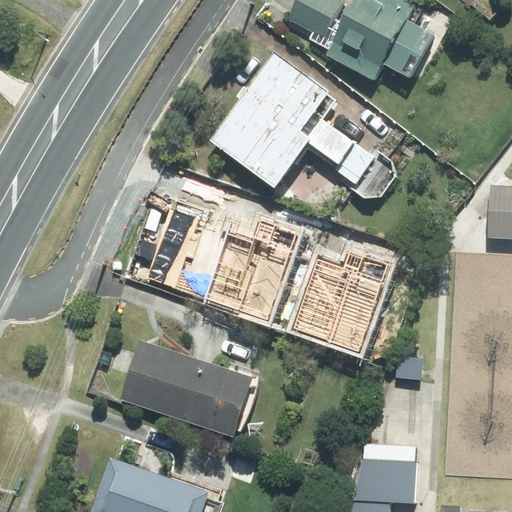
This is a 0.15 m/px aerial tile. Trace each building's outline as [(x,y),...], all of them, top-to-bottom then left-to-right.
[(412,0),(303,0),(294,20),(340,43),(333,56),(385,83),(392,70),(420,84),(448,29),(408,9),(412,0)] [(342,172),(363,188),(364,190),(366,191),(368,193),(370,194),(372,195),(374,196),(376,197),(378,197),(381,198),(383,197),(385,197),(387,196),(390,196),(392,194),(394,193),(395,192),(397,190),(398,188),(399,186),(400,184),(401,182),(402,179),(402,177),(402,175),(401,172),(401,170),(400,168),(399,166),(397,164),(396,162),(394,161),(392,159),(390,158),(388,157),(386,156),(336,120),(351,99),(286,52),(220,142),(285,190),(319,143),(348,164),(342,172)] [(511,240),(511,203),(491,202),(489,239),(511,240)] [(379,240),(328,226),(316,272),(367,285),(379,240)] [(277,247),(244,236),(240,247),(191,230),(175,278),(266,309),(268,310),(271,311),(273,311),(276,312),(278,312),(281,312),(283,311),(286,311),(288,310),(290,309),(292,308),(294,306),(296,304),(298,303),(299,300),(301,298),(302,296),(303,294),(303,291),(303,289),(304,286),(303,284),(303,281),(302,279),(301,276),(300,274),(299,272),(297,270),(296,268),(294,267),(292,265),(289,264),(287,263),(285,262),(282,262),(274,259),(277,247)] [(146,338),(127,396),(250,437),(269,379),(146,338)] [(427,447),(366,443),(362,500),(423,504),(427,447)] [(222,511),(229,490),(116,458),(100,511),(222,511)] [(396,511),(397,505),(353,502),(351,511),(396,511)]
